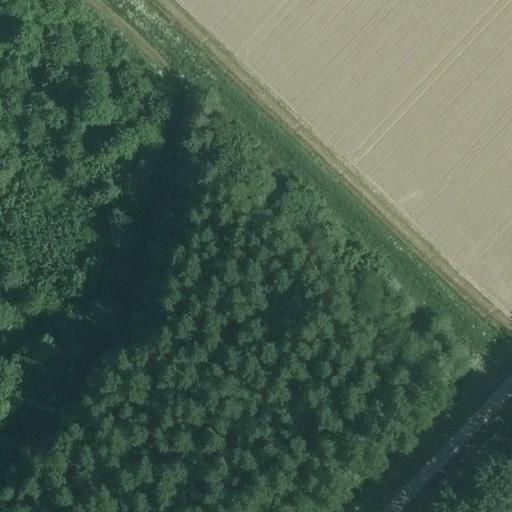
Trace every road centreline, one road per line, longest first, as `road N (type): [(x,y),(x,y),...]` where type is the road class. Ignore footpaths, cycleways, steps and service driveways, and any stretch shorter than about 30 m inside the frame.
road 1 (track): [(80,0),(156,71),(167,121),(117,302),(97,337),(0,437)]
road 2 (unclassified): [(388,511),(511,382)]
